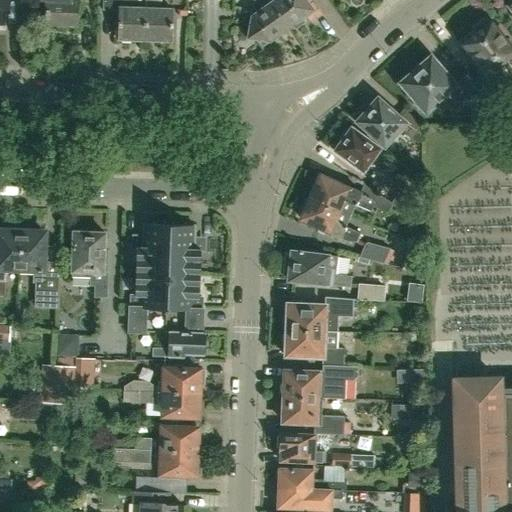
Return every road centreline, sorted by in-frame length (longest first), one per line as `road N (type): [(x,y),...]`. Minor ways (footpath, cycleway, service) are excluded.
road 1 (residential): [(239,511),(250,191)]
road 2 (unclassified): [(296,107),(235,95),(0,87)]
road 3 (residential): [(0,182),(250,191)]
road 4 (residential): [(296,107),(426,0)]
